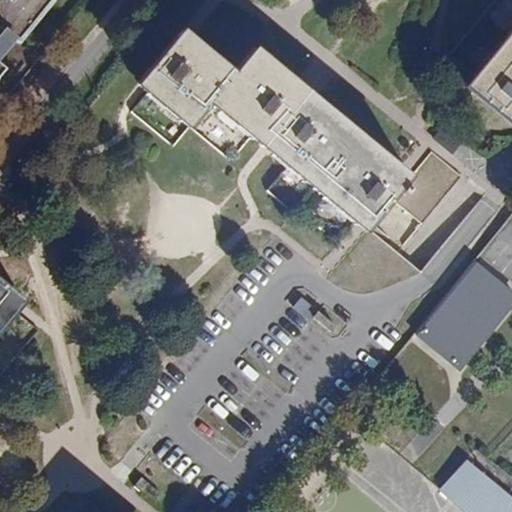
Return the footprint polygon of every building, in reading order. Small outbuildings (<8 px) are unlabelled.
[(8,61),(25,39),(28,40),(60,0),(0,0),(0,85),(15,67),(8,61)] [(180,30),(136,83),(167,92),(211,39),(180,30)] [(511,36),(469,89),(511,124),(511,36)] [(251,71),(211,39),(167,92),(207,125),(230,97),(379,218),(393,198),(409,179),(418,170),(271,48),(251,71)] [(461,137),(446,125),(435,139),(450,151),(461,137)] [(462,179),(431,154),(418,170),(409,179),(393,198),(425,224),(462,179)] [(0,361),(52,299),(0,253),(0,361)] [(416,336),(464,374),(511,314),(511,294),(474,264),(416,336)] [(336,326),(318,311),(313,317),(331,332),(336,326)] [(511,511),(511,499),(465,461),(439,491),(462,511),(511,511)]
